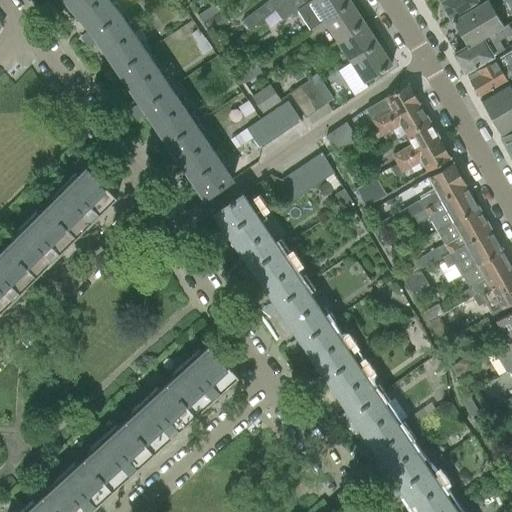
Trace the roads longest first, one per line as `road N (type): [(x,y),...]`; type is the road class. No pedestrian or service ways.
road 1 (residential): [(167,233),(426,59)]
road 2 (residential): [(149,206),(21,28)]
road 3 (residential): [(0,350),(149,206)]
road 4 (residential): [(128,511),(273,385)]
road 5 (residential): [(273,385),(167,233)]
road 6 (residential): [(511,209),(426,59)]
road 7 (residential): [(356,511),(273,385)]
